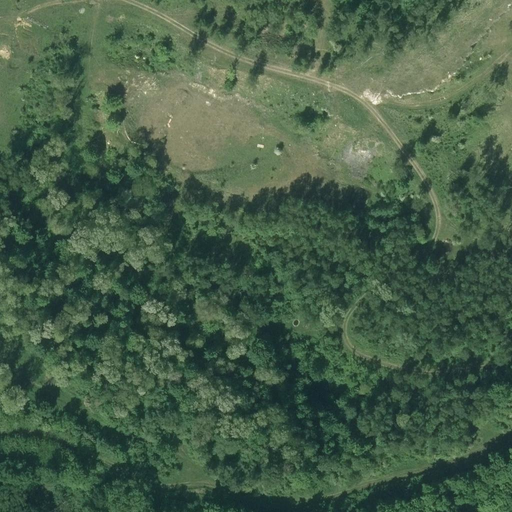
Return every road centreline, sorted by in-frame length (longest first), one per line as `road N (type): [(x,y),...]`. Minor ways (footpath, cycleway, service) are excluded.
road 1 (track): [(511,362),(422,371),(337,342),(370,289),(434,239),(436,209),(422,175),(357,95),(231,54),(128,0)]
road 2 (track): [(199,485),(176,452),(62,409),(36,391)]
road 3 (track): [(511,46),(469,84),(428,103),(357,95)]
road 4 (track): [(337,342),(191,274)]
road 5 (track): [(155,13),(298,3)]
